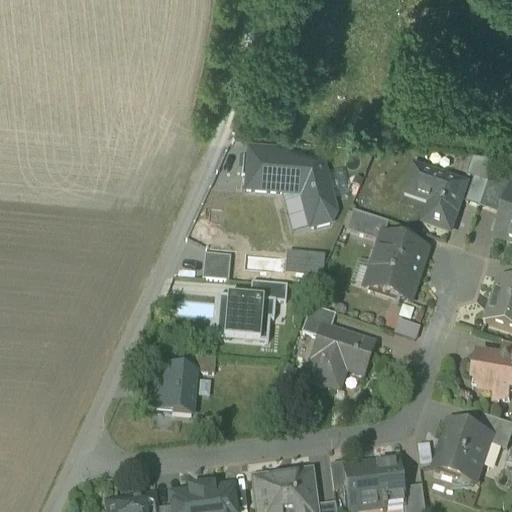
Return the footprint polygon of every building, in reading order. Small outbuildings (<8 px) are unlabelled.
[(320,160),(250,154),(247,194),(303,199),(311,232),(330,227),(335,218),(320,160)] [(496,165),(474,163),(468,180),(475,182),(467,207),(480,212),(488,186),(496,165)] [(466,189),(415,172),(407,197),(408,198),(410,193),(434,201),(426,227),(451,235),(466,189)] [(511,194),(488,186),(480,212),(503,219),(511,194)] [(511,192),(511,193),(511,194),(503,219),(495,242),(511,247),(511,192)] [(383,226),(353,216),(346,236),(377,246),(383,226)] [(425,255),(384,241),(366,293),(408,307),(414,287),(412,287),(423,255),(425,256),(425,255)] [(231,260),(205,257),(203,282),(228,285),(231,260)] [(511,286),(501,283),(486,328),(511,336),(511,286)] [(251,288),(250,304),(273,306),(285,307),(286,291),(251,288)] [(250,304),(218,301),(215,343),(267,347),(269,323),(272,324),(273,306),(250,304)] [(336,320),(311,311),(301,338),(318,343),(321,331),(331,334),(336,320)] [(374,350),(330,335),(331,334),(321,331),(318,343),(311,365),(313,366),(306,386),(339,397),(345,376),(364,382),(374,350)] [(511,349),(504,346),(504,347),(502,364),(507,361),(511,366),(511,365),(511,349)] [(215,362),(188,359),(186,375),(195,376),(195,377),(214,379),(215,362)] [(511,365),(511,366),(507,361),(502,364),(478,360),(473,386),(476,387),(481,393),(480,396),(495,399),(493,408),(510,405),(511,396),(511,395),(511,365)] [(186,375),(158,372),(155,410),(173,412),(172,419),(191,421),(195,377),(195,376),(186,375)] [(511,443),(511,429),(484,420),(478,437),(491,441),(489,448),(508,455),(511,443)] [(478,437),(450,427),(434,473),(476,487),(489,448),(491,441),(478,437)] [(398,468),(343,475),(348,511),(385,511),(385,509),(402,507),(403,506),(401,494),(398,468)] [(309,479),(255,486),(258,511),(313,511),(314,511),(309,479)] [(420,493),(406,495),(406,493),(401,494),(403,506),(402,507),(402,511),(423,511),(421,491),(420,491),(420,493)] [(189,498),(171,500),(172,511),(233,511),(232,493),(212,495),(212,492),(188,495),(189,498)] [(157,511),(156,499),(126,503),(127,506),(127,511),(157,511)]
